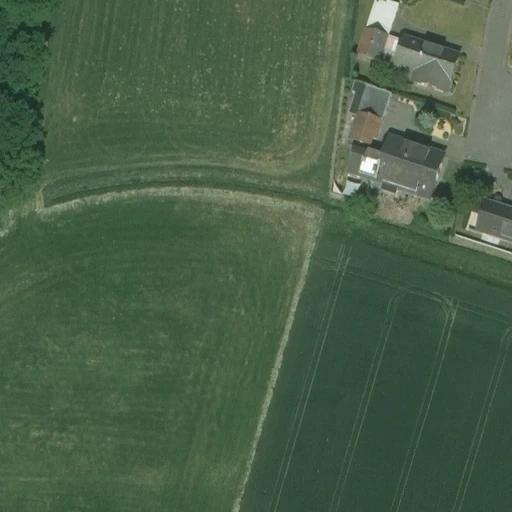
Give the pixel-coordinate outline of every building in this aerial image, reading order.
[(398,7),(376,0),(370,21),(392,28),(398,7)] [(392,28),(370,21),(358,57),(380,64),(392,28)] [(460,58),(404,40),(394,69),(416,76),(413,86),(447,97),(450,87),(460,58)] [(391,96),(366,88),(357,115),(383,123),(391,96)] [(383,123),(357,115),(348,142),(374,150),(383,123)] [(444,160),(388,141),(383,157),(368,152),(365,163),(354,159),(349,173),(360,177),(431,201),(444,160)] [(511,212),(486,204),(476,234),(511,245),(511,212)]
